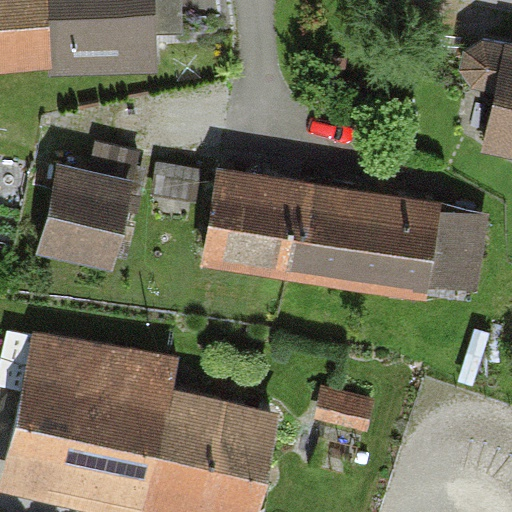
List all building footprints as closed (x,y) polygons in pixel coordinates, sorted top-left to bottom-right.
[(186,0),(0,0),(0,69),(190,59),(186,0)] [(511,56),(504,55),(494,144),(511,146),(511,56)] [(451,202),(227,167),(214,249),(438,284),(451,202)] [(153,185),(72,172),(59,246),(140,260),(153,185)] [(3,377),(27,381),(37,324),(13,320),(3,377)] [(220,367),(50,328),(14,488),(118,511),(181,511),(184,500),(239,511),(303,511),(326,410),(216,385),(220,367)] [(327,412),(376,420),(380,395),(331,387),(327,412)]
